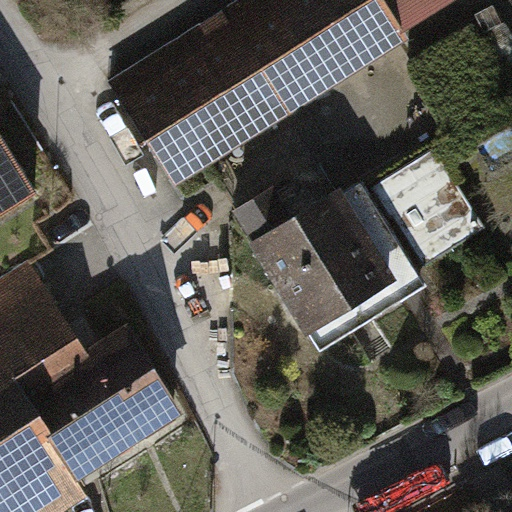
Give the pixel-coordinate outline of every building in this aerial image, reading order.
[(231,0),(96,84),(163,192),(391,50),(393,53),(479,0),(231,0)] [(222,213),(308,356),(415,293),(404,274),(472,233),(419,146),(329,200),(309,167),(271,190),(268,185),(222,213)] [(0,147),(0,222),(34,202),(0,147)] [(0,511),(62,511),(74,505),(66,492),(1,392),(70,348),(22,271),(0,284),(0,511)] [(1,392),(66,492),(178,422),(114,320),(70,348),(1,392)]
